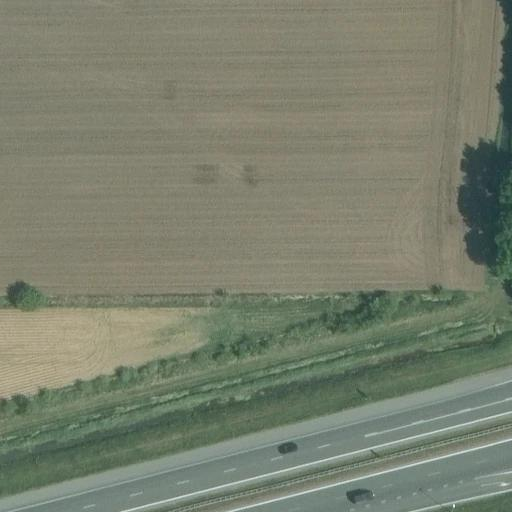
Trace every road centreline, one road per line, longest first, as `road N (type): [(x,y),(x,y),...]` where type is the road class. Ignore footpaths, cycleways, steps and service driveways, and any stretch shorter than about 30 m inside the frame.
road 1 (motorway): [(511,399),(72,511)]
road 2 (motorway): [(294,511),(472,466)]
